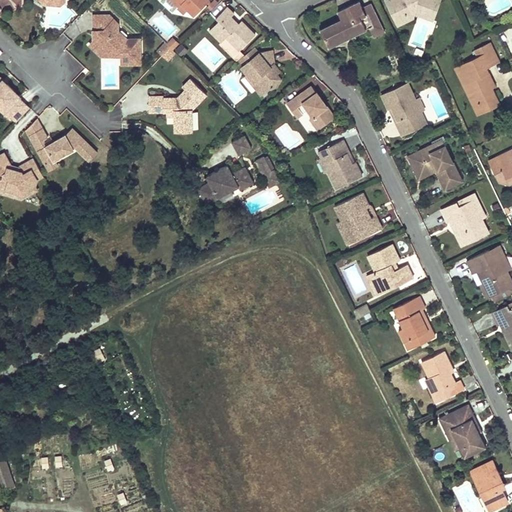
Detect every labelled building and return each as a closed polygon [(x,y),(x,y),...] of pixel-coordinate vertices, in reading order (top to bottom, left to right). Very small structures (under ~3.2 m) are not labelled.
[(169,0),(177,7),(179,4),(193,17),(209,1),(208,0),(169,0)] [(385,0),(398,26),(412,19),(414,13),(421,9),(427,11),(429,4),(436,7),(439,0),(385,0)] [(361,7),(358,1),(338,11),(341,18),(320,28),(328,45),(368,26),(374,37),(384,32),(374,9),(364,14),(361,7)] [(374,9),(371,3),(361,7),(364,14),(374,9)] [(432,20),(436,7),(429,4),(427,11),(421,9),(414,13),(432,20)] [(218,20),(208,30),(220,42),(219,43),(236,61),(238,59),(239,58),(243,55),(239,51),(255,35),(242,21),(239,24),(236,27),(229,19),(231,16),(234,13),(226,5),(214,17),(218,20)] [(92,42),(90,45),(95,50),(119,48),(120,50),(120,54),(121,63),(139,62),(139,38),(130,38),(129,38),(122,39),(117,34),(116,25),(116,22),(108,15),(91,15),(92,31),(95,31),(96,38),(92,42)] [(239,24),(231,16),(229,19),(236,27),(239,24)] [(122,39),(129,38),(116,25),(117,34),(122,39)] [(177,45),(179,43),(174,38),(167,45),(169,46),(172,50),(177,45)] [(488,67),(499,62),(489,41),(474,48),(478,56),(455,67),(464,85),(469,83),(481,107),(492,101),(487,90),(494,87),(497,86),(488,67)] [(184,51),(177,45),(172,50),(178,56),(184,51)] [(274,50),(259,52),(254,46),(243,55),(239,58),(238,59),(242,65),(241,66),(248,74),(259,87),(264,82),(269,89),(279,88),(281,79),(277,75),(281,72),(275,64),(271,68),(265,61),(267,59),(274,58),(274,50)] [(423,52),(416,49),(413,54),(421,57),(423,52)] [(275,64),(274,58),(267,59),(265,61),(271,68),(275,64)] [(259,87),(248,74),(244,77),(260,96),(269,89),(264,82),(259,87)] [(0,105),(5,111),(6,110),(17,120),(30,107),(19,96),(20,95),(0,75),(0,105)] [(170,98),(170,97),(170,96),(170,95),(169,95),(168,95),(159,94),(159,93),(144,92),(144,108),(161,108),(161,112),(169,113),(174,118),(174,129),(186,129),(186,107),(202,92),(186,76),(178,84),(181,87),(174,94),(174,98),(170,98)] [(415,98),(407,81),(381,94),(387,109),(389,109),(391,108),(398,121),(396,122),(402,135),(416,129),(414,124),(425,119),(421,110),(415,98)] [(501,104),(494,87),(487,90),(492,101),(481,107),(469,83),(464,85),(478,115),(501,104)] [(307,89),(285,105),(290,111),(298,105),(303,112),(306,109),(312,117),(320,127),(333,116),(315,92),(311,95),(307,89)] [(419,96),(415,98),(421,110),(425,109),(419,96)] [(303,112),(298,105),(290,111),(294,118),(303,112)] [(398,121),(391,108),(389,109),(396,122),(398,121)] [(320,127),(312,117),(310,119),(317,129),(320,127)] [(427,123),(425,119),(414,124),(416,129),(427,123)] [(35,120),(25,131),(28,137),(41,129),(35,120)] [(96,153),(76,135),(66,140),(64,136),(45,147),(42,141),(46,139),(41,129),(28,137),(42,162),(50,157),(53,162),(53,161),(75,149),(88,162),(96,153)] [(70,129),(64,136),(66,140),(76,135),(70,129)] [(225,140),(232,152),(245,145),(238,132),(225,140)] [(347,153),(349,151),(343,139),(319,151),(321,157),(328,171),(336,187),(362,175),(356,160),(354,161),(351,162),(347,153)] [(445,145),(442,140),(433,144),(435,150),(445,145)] [(433,144),(408,156),(419,180),(436,171),(445,188),(461,180),(445,145),(435,150),(433,144)] [(497,158),(511,150),(511,146),(495,154),(497,158)] [(487,158),(498,180),(505,176),(511,172),(511,150),(497,158),(495,154),(487,158)] [(270,174),(272,179),(277,176),(270,164),(266,166),(258,152),(250,157),(262,179),(270,174)] [(42,178),(32,161),(17,170),(10,168),(3,156),(0,157),(0,194),(6,191),(17,194),(21,201),(36,192),(32,184),(42,178)] [(50,157),(42,162),(48,172),(56,167),(53,161),(53,162),(50,157)] [(328,171),(321,157),(317,158),(324,173),(328,171)] [(236,187),(249,179),(240,163),(227,171),(222,162),(202,175),(205,181),(194,187),(203,203),(215,196),(215,195),(234,184),(236,187)] [(511,181),(511,172),(505,176),(498,180),(509,183),(511,181)] [(270,174),(262,179),(265,183),(272,179),(270,174)] [(6,191),(0,194),(21,201),(17,194),(6,191)] [(474,191),(457,200),(460,205),(472,198),(481,216),(486,214),(474,191)] [(369,206),(362,192),(334,205),(341,219),(350,238),(363,230),(365,235),(379,229),(373,216),(369,218),(364,209),(369,206)] [(460,205),(457,200),(441,208),(448,222),(453,220),(458,230),(454,232),(461,246),(489,232),(481,216),(472,198),(460,205)] [(372,204),(369,206),(373,216),(379,229),(383,227),(372,204)] [(448,222),(441,208),(438,210),(445,224),(448,222)] [(350,238),(341,219),(337,221),(348,244),(365,235),(363,230),(350,238)] [(458,230),(453,220),(448,222),(454,232),(458,230)] [(400,258),(392,242),(368,254),(375,271),(371,273),(380,293),(413,276),(408,263),(394,270),(389,272),(386,265),(391,263),(400,258)] [(499,243),(485,250),(487,255),(498,250),(506,268),(511,266),(499,243)] [(487,255),(485,250),(468,259),(474,272),(478,270),(483,280),(479,282),(486,297),(511,284),(511,278),(506,268),(498,250),(487,255)] [(474,272),(468,259),(464,261),(470,274),(474,272)] [(380,293),(371,273),(367,275),(376,294),(380,293)] [(427,308),(420,294),(417,296),(423,310),(427,308)] [(423,310),(417,296),(394,307),(403,328),(400,329),(410,350),(437,336),(430,322),(426,325),(419,311),(423,310)] [(511,305),(510,302),(493,310),(499,323),(503,321),(508,331),(505,334),(511,348),(511,305)] [(369,303),(354,311),(357,317),(372,310),(369,303)] [(430,322),(423,310),(419,311),(426,325),(430,322)] [(499,323),(493,310),(489,312),(495,325),(499,323)] [(508,331),(503,321),(499,323),(505,334),(508,331)] [(97,362),(105,358),(100,347),(92,351),(97,362)] [(452,367),(444,351),(422,362),(429,377),(433,384),(429,386),(434,396),(438,394),(441,400),(463,389),(459,380),(454,382),(450,374),(448,368),(452,367)] [(487,447),(480,433),(479,432),(473,419),(476,417),(470,403),(440,417),(452,440),(456,438),(458,443),(461,448),(465,457),(487,447)] [(483,429),(476,417),(473,419),(479,432),(483,429)] [(458,443),(456,438),(452,440),(454,445),(456,450),(461,448),(458,443)] [(108,470),(114,468),(111,458),(105,459),(108,470)] [(7,459),(0,460),(0,489),(0,491),(16,486),(7,459)] [(498,471),(493,459),(471,470),(483,496),(489,493),(490,497),(504,491),(502,487),(494,473),(498,471)] [(506,485),(498,471),(494,473),(502,487),(506,485)] [(507,499),(504,491),(490,497),(494,506),(507,499)] [(494,506),(490,497),(485,500),(489,508),(494,506)]
